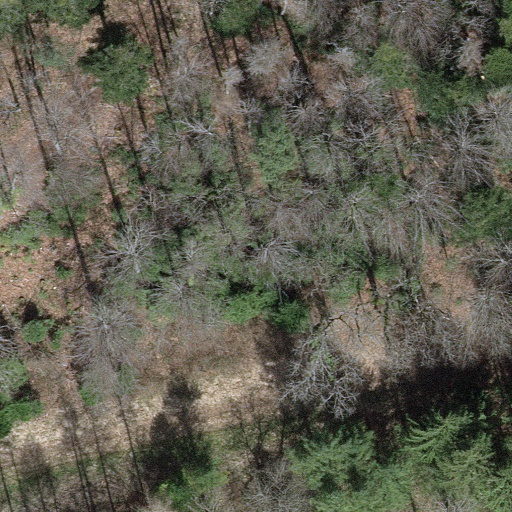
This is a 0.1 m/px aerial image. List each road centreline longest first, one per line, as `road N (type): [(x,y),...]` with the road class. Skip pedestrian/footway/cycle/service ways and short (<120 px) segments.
road 1 (track): [(511,344),(318,399),(0,471)]
road 2 (track): [(0,158),(163,0)]
